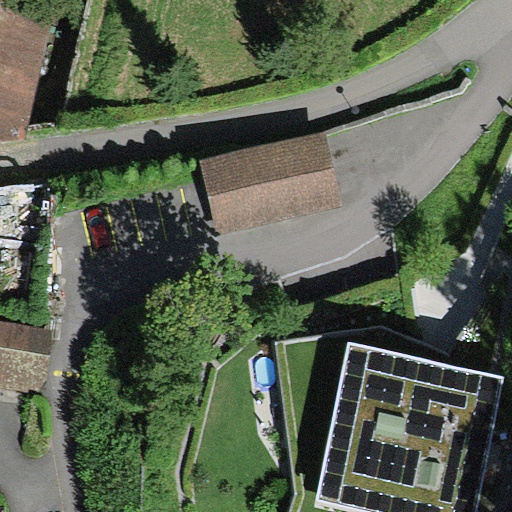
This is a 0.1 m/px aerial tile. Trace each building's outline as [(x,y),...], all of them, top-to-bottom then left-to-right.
[(53,26),(0,10),(0,146),(28,142),(30,132),(53,26)] [(325,144),(203,172),(218,236),(340,208),(325,144)] [(52,239),(57,186),(0,194),(0,237),(47,239),(52,239)] [(48,380),(51,333),(0,326),(0,391),(37,396),(48,380)] [(432,370),(348,353),(316,507),(341,511),(475,511),(502,384),(432,370)]
